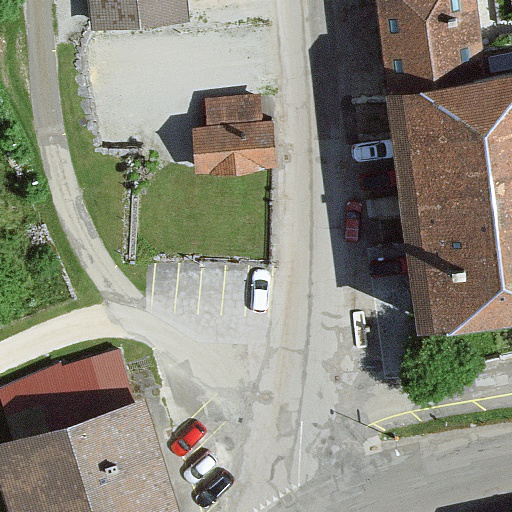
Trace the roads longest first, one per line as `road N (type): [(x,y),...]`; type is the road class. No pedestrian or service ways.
road 1 (residential): [(38,0),(46,95),(66,188),(99,268),(141,319)]
road 2 (unclassified): [(297,326),(309,121),(303,0)]
road 3 (residential): [(141,319),(294,393)]
road 4 (tertiary): [(353,511),(511,462)]
road 5 (residential): [(141,319),(297,326)]
